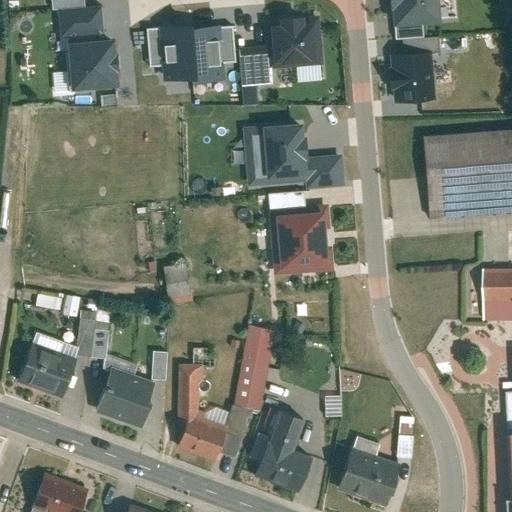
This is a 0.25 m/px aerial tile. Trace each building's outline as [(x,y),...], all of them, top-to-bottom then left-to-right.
[(432,0),(386,0),(387,16),(434,12),(432,0)] [(317,16),(270,20),(272,48),(274,63),(321,59),(317,16)] [(229,22),(143,25),(144,74),(161,73),(162,93),(191,92),(190,79),(221,78),(220,61),(231,60),(229,22)] [(115,28),(68,32),(72,79),(118,74),(115,28)] [(386,101),(433,97),(429,51),(436,51),(434,35),(408,38),(409,49),(397,50),(399,75),(383,76),(386,101)] [(241,51),(244,84),(275,81),(274,63),(272,48),(241,51)] [(243,186),(300,183),(298,153),(297,118),(240,121),(243,186)] [(511,123),(420,130),(425,212),(511,206),(511,123)] [(337,151),(298,153),(300,183),(339,181),(337,151)] [(303,185),(268,188),(269,204),(304,201),(303,185)] [(275,209),(269,209),(274,269),(330,264),(325,200),(274,204),(275,209)] [(168,292),(188,289),(184,258),(164,261),(168,292)] [(511,264),(480,264),(480,317),(511,316),(511,264)] [(101,357),(107,313),(80,310),(74,354),(101,357)] [(275,325),(250,320),(234,400),(260,405),(275,325)] [(31,338),(18,377),(62,392),(74,354),(31,338)] [(152,370),(165,371),(166,348),(153,347),(152,370)] [(110,360),(95,407),(140,421),(155,374),(110,360)] [(178,421),(184,421),(177,443),(213,455),(216,447),(223,428),(227,416),(198,406),(198,360),(179,360),(178,421)] [(233,400),(223,428),(240,434),(251,404),(233,400)] [(304,411),(278,402),(254,471),(298,486),(311,448),(293,442),(304,411)] [(394,457),(412,457),(411,414),(393,415),(394,457)] [(240,434),(223,428),(216,447),(233,454),(240,434)] [(351,443),(338,485),(385,500),(398,458),(351,443)] [(79,511),(88,485),(46,472),(33,511),(79,511)] [(161,511),(131,502),(127,511),(161,511)]
